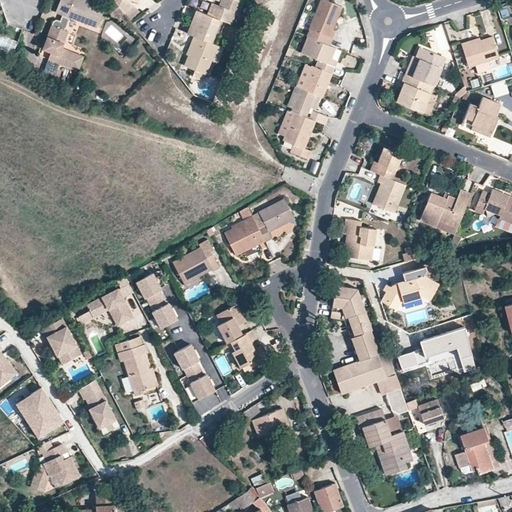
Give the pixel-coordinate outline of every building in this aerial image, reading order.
[(52,23),(76,32),(80,20),(97,26),(104,6),(87,0),(59,0),(56,11),(63,13),(60,20),(57,19),(54,20),(52,23)] [(116,18),(125,11),(115,0),(112,0),(106,5),(116,18)] [(126,13),(130,0),(115,0),(125,11),(126,13)] [(244,1),(241,0),(221,0),(220,4),(213,1),(208,14),(220,19),(232,23),(236,12),(239,13),(244,1)] [(307,35),(330,44),(335,30),(333,29),(342,6),(327,0),(320,0),(309,29),(310,29),(307,35)] [(220,19),(208,14),(196,9),(187,32),(195,35),(211,42),(220,19)] [(75,33),(76,32),(52,23),(41,55),(81,70),(86,56),(72,51),(79,34),(75,33)] [(211,42),(195,35),(190,46),(194,48),(191,55),(187,65),(194,69),(192,75),(203,79),(217,44),(211,42)] [(330,44),(307,35),(300,52),(316,58),(314,65),(332,73),(335,65),(329,63),(331,57),(335,47),(330,44)] [(470,44),(470,42),(462,44),(469,67),(476,65),(478,73),(491,68),(489,61),(500,57),(493,37),(470,44)] [(329,63),(335,65),(341,49),(335,47),(331,57),(329,63)] [(405,75),(433,86),(434,87),(446,58),(420,48),(416,58),(419,60),(416,68),(409,65),(405,75)] [(332,73),(314,65),(312,64),(303,88),(315,93),(321,95),(322,96),(332,73)] [(433,86),(405,75),(402,82),(404,83),(408,85),(401,103),(422,112),(427,102),(433,86)] [(397,101),(401,103),(408,85),(404,83),(397,101)] [(315,93),(303,88),(302,88),(292,111),(294,112),(306,116),(310,106),(315,93)] [(316,108),(321,95),(315,93),(310,106),(316,108)] [(455,95),(450,104),(457,106),(460,98),(455,95)] [(493,122),(496,117),(500,105),(483,97),(479,108),(471,104),(464,121),(483,129),(481,134),(490,137),(496,124),(493,122)] [(432,104),(427,102),(422,112),(428,115),(432,104)] [(313,110),(310,118),(315,120),(325,124),(329,116),(313,110)] [(306,116),(294,112),(283,139),(294,144),(291,152),(309,159),(312,151),(305,147),(315,120),(310,118),(306,116)] [(371,171),(382,175),(392,180),(402,155),(384,148),(378,163),(374,161),(371,171)] [(392,180),(382,175),(379,182),(382,183),(373,204),(395,213),(406,185),(392,180)] [(421,220),(455,234),(456,233),(471,194),(461,190),(457,199),(448,196),(447,200),(431,194),(421,220)] [(485,191),(476,211),(486,214),(488,210),(503,216),(502,219),(511,222),(511,201),(510,201),(511,197),(511,196),(496,190),(494,194),(485,191)] [(253,216),(259,228),(266,240),(266,241),(272,238),(269,232),(294,219),(285,200),(260,212),(253,216)] [(246,221),(246,220),(253,216),(249,207),(240,212),(246,221)] [(253,216),(246,220),(247,223),(226,234),(236,255),(266,240),(259,228),(253,216)] [(342,232),(345,232),(351,233),(349,247),(348,247),(347,256),(372,259),(376,228),(361,226),(362,219),(344,216),(342,232)] [(511,232),(511,222),(502,219),(499,227),(511,232)] [(455,234),(449,249),(456,248),(458,248),(463,235),(456,233),(455,234)] [(213,269),(214,271),(220,268),(212,251),(214,249),(209,239),(200,243),(202,246),(172,260),(182,281),(195,275),(196,277),(213,269)] [(412,252),(408,254),(403,255),(405,262),(414,259),(412,252)] [(281,257),(275,262),(282,271),(288,266),(281,257)] [(425,278),(429,281),(434,272),(432,263),(426,265),(427,268),(428,267),(429,271),(425,278)] [(427,268),(405,274),(407,282),(390,287),(382,302),(397,310),(401,304),(423,298),(429,302),(438,286),(429,281),(425,278),(429,271),(428,267),(427,268)] [(136,282),(145,298),(145,297),(159,290),(161,289),(153,273),(136,282)] [(124,291),(132,287),(125,275),(117,279),(122,287),(124,291)] [(195,275),(182,281),(185,286),(197,280),(196,277),(195,275)] [(359,289),(337,285),(330,317),(345,320),(347,312),(349,313),(358,336),(356,336),(357,339),(353,341),(361,361),(381,354),(372,330),(374,330),(359,289)] [(126,297),(121,287),(89,304),(96,317),(112,308),(121,325),(136,317),(126,297)] [(122,287),(121,287),(126,297),(135,292),(132,287),(124,291),(122,287)] [(159,290),(145,297),(154,312),(167,305),(159,290)] [(153,313),(162,329),(178,320),(169,304),(167,305),(154,312),(153,313)] [(228,343),(243,335),(239,326),(247,322),(238,304),(218,315),(222,324),(218,325),(228,343)] [(71,307),(67,309),(75,323),(78,321),(71,307)] [(87,317),(78,321),(82,328),(91,323),(87,317)] [(51,343),(51,344),(58,356),(59,356),(67,352),(72,360),(82,354),(63,319),(41,330),(46,339),(50,336),(53,342),(51,343)] [(424,348),(399,356),(403,369),(428,361),(428,360),(427,356),(458,347),(459,350),(462,357),(473,354),(465,327),(421,340),(424,348)] [(241,367),(243,367),(258,359),(260,363),(267,359),(261,347),(255,351),(251,343),(257,339),(252,330),(243,335),(228,343),(221,347),(224,351),(230,348),(241,367)] [(349,338),(358,362),(361,361),(353,341),(357,339),(356,336),(349,338)] [(142,337),(130,341),(133,348),(144,345),(142,337)] [(133,348),(130,341),(117,346),(122,362),(126,361),(131,377),(135,391),(136,393),(147,389),(155,387),(144,355),(147,354),(144,345),(133,348)] [(197,362),(200,361),(191,345),(175,354),(184,370),(184,369),(197,362)] [(427,356),(428,360),(459,350),(458,347),(427,356)] [(0,350),(0,386),(10,378),(6,372),(13,366),(0,350)] [(379,381),(396,375),(388,351),(381,354),(361,361),(358,362),(334,371),(342,394),(379,381)] [(63,364),(72,360),(67,352),(59,356),(63,364)] [(473,354),(462,357),(466,371),(478,367),(473,354)] [(245,371),(260,363),(258,359),(243,367),(245,371)] [(197,362),(184,369),(192,383),(205,376),(197,362)] [(6,372),(10,378),(17,372),(13,366),(6,372)] [(200,400),(216,391),(207,375),(205,376),(192,383),(191,383),(200,400)] [(401,389),(396,375),(379,381),(384,395),(387,394),(401,389)] [(127,393),(135,391),(131,377),(122,379),(127,393)] [(98,404),(91,408),(89,409),(100,428),(116,418),(94,381),(78,391),(83,400),(85,399),(90,396),(94,403),(97,401),(98,404)] [(475,390),(486,387),(485,382),(473,384),(475,390)] [(408,411),(401,389),(387,394),(392,411),(399,414),(408,411)] [(44,390),(33,397),(38,405),(46,400),(61,423),(64,421),(44,390)] [(85,399),(91,408),(98,404),(97,401),(94,403),(90,396),(85,399)] [(38,438),(61,423),(46,400),(38,405),(33,397),(18,407),(28,422),(32,420),(37,427),(33,429),(38,438)] [(425,423),(444,417),(438,399),(419,405),(417,399),(407,402),(410,410),(419,406),(425,423)] [(147,407),(145,400),(135,403),(137,410),(147,407)] [(282,409),(262,416),(257,404),(245,413),(248,422),(253,420),(260,437),(290,426),(282,409)] [(368,448),(375,445),(381,443),(385,452),(378,455),(382,465),(392,462),(396,472),(407,468),(405,462),(404,457),(411,455),(402,430),(401,431),(390,435),(385,419),(381,409),(357,418),(368,448)] [(408,412),(418,434),(425,431),(416,409),(408,412)] [(396,415),(385,419),(390,435),(401,431),(396,415)] [(504,429),(511,425),(511,417),(501,421),(504,429)] [(485,441),(489,440),(484,427),(461,435),(466,451),(456,455),(463,472),(466,474),(477,470),(478,475),(495,469),(485,441)] [(214,433),(201,441),(208,447),(219,440),(214,433)] [(491,439),(489,440),(485,441),(495,469),(501,466),(491,439)] [(54,450),(50,441),(36,448),(40,456),(44,454),(54,450)] [(375,445),(378,455),(385,452),(381,443),(375,445)] [(39,466),(34,478),(46,483),(50,476),(56,473),(62,486),(81,477),(72,458),(64,461),(62,456),(68,454),(64,445),(54,450),(44,454),(47,462),(39,466)] [(331,471),(326,458),(301,469),(304,477),(317,472),(324,474),(331,471)] [(386,476),(396,472),(392,462),(382,465),(386,476)] [(304,477),(301,469),(293,473),(296,481),(304,477)] [(255,489),(270,482),(267,473),(251,479),(255,489)] [(43,491),(46,483),(34,478),(30,486),(43,491)] [(253,490),(261,498),(275,492),(270,482),(255,489),(253,490)] [(315,491),(323,511),(329,511),(344,507),(336,484),(315,491)] [(267,511),(271,509),(261,498),(253,490),(250,491),(234,501),(244,511),(267,511)] [(95,495),(96,506),(100,506),(100,509),(96,509),(79,510),(78,511),(125,511),(122,506),(114,506),(113,494),(95,495)] [(510,504),(509,496),(501,498),(503,506),(510,504)] [(313,511),(308,498),(288,505),(290,511),(313,511)]
